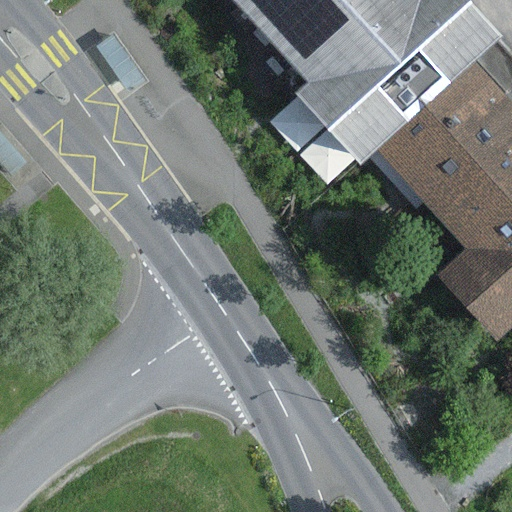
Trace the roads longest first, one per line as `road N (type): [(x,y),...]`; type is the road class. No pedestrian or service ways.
road 1 (secondary): [(0,27),(77,108),(223,311)]
road 2 (unclassified): [(223,311),(117,386),(0,499)]
road 3 (secondary): [(223,311),(316,464)]
